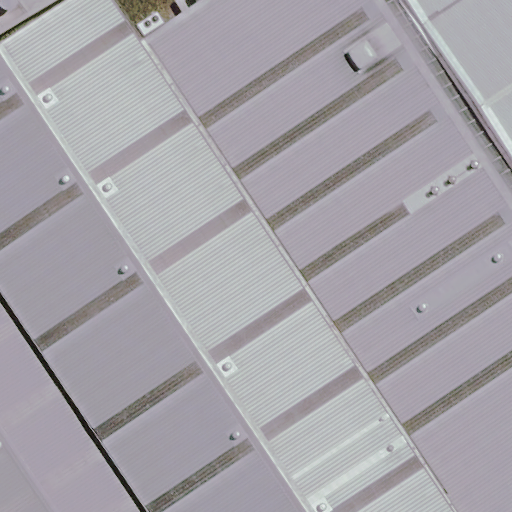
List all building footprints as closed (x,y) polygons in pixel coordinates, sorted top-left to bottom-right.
[(399,511),(79,48),(46,0),(30,0),(0,21),(0,403),(75,511),(399,511)] [(0,0),(0,21),(30,0),(0,0)] [(511,511),(511,256),(336,0),(150,0),(79,48),(399,511),(511,511)] [(511,0),(336,0),(511,256),(511,0)] [(0,511),(75,511),(0,403),(0,511)]
